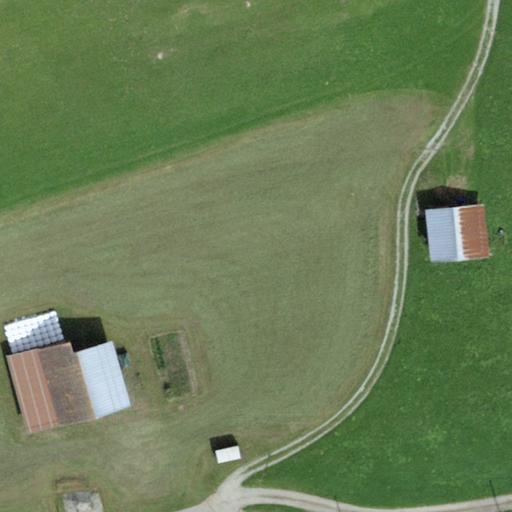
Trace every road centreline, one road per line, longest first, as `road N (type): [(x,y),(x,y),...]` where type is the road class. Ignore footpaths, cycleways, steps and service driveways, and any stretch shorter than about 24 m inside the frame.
road 1 (track): [(367,387),(399,298),(408,186),(465,96),(494,0)]
road 2 (track): [(367,387),(321,430),(232,482),(226,504),(233,511)]
road 3 (track): [(342,511),(266,496),(212,511)]
